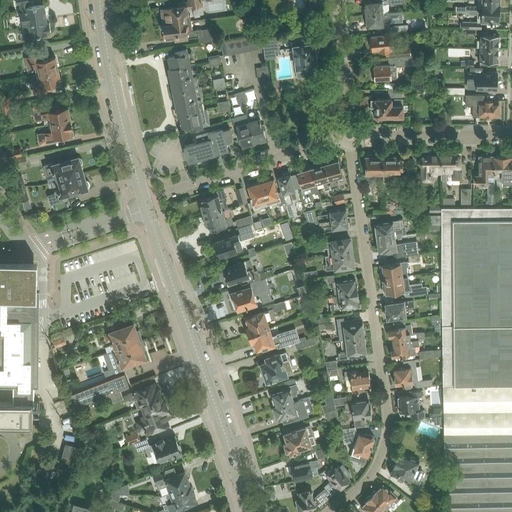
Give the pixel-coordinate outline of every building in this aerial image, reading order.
[(46,18),(44,4),(27,6),(26,2),(29,2),(28,0),(16,0),(17,4),(20,4),(23,22),(25,36),(31,35),(35,35),(40,34),(41,35),(46,34),(47,33),(48,33),(48,32),(51,31),(50,22),(47,23),(46,18)] [(188,8),(191,7),(203,6),(202,0),(201,0),(189,0),(190,0),(178,2),(179,6),(162,8),(164,24),(191,20),(190,14),(189,14),(188,8)] [(366,6),(365,6),(365,14),(383,12),(383,4),(389,3),(390,3),(403,2),(402,0),(375,0),(375,1),(366,1),(366,6)] [(466,5),(466,9),(468,9),(478,9),(500,10),(500,0),(477,0),(477,5),(477,6),(466,5)] [(500,22),(500,10),(478,9),(468,9),(468,12),(470,14),(477,14),(477,21),(463,21),(463,22),(461,22),(461,27),(482,28),(482,21),(500,22)] [(390,12),(383,13),(383,12),(365,14),(366,22),(367,22),(368,26),(377,25),(377,27),(391,26),(390,12)] [(213,40),(212,28),(202,29),(202,28),(192,29),(191,20),(164,24),(164,26),(163,26),(164,32),(165,32),(166,40),(199,35),(200,41),(213,40)] [(481,31),(480,47),(499,48),(499,46),(499,41),(499,35),(488,35),(488,32),(481,31)] [(372,45),(372,50),(377,50),(377,52),(386,51),(386,57),(411,54),(410,46),(395,48),(393,33),(371,36),(371,37),(369,39),(369,43),(372,45)] [(265,47),(264,38),(263,34),(256,36),(259,48),(265,47)] [(259,48),(256,36),(249,37),(251,50),(259,48)] [(279,50),(277,36),(265,38),(264,38),(265,47),(266,59),(276,57),(275,51),(279,50)] [(251,50),(249,37),(242,39),(244,51),(251,50)] [(220,39),(213,40),(214,47),(222,46),(224,55),(231,54),(228,41),(220,43),(220,39)] [(244,51),(242,39),(235,40),(237,53),(244,51)] [(237,53),(235,40),(228,41),(231,54),(237,53)] [(315,47),(314,43),(295,46),(298,66),(296,67),(297,76),(317,74),(316,65),(317,65),(316,55),(319,54),(318,47),(315,47)] [(499,50),(499,48),(480,47),(480,63),(487,64),(487,61),(498,61),(498,55),(499,55),(499,50)] [(171,66),(171,68),(190,64),(189,57),(193,56),(191,51),(188,52),(187,49),(176,51),(177,55),(169,56),(169,57),(167,58),(169,65),(171,66)] [(59,69),(56,56),(45,59),(44,53),(34,55),(26,57),(28,63),(29,68),(36,67),(37,74),(59,69)] [(374,65),(375,80),(397,78),(396,66),(410,65),(410,64),(413,64),(415,63),(416,61),(416,55),(388,57),(389,64),(374,65)] [(190,64),(171,68),(169,68),(169,69),(168,70),(169,76),(171,76),(172,80),(196,75),(195,70),(192,71),(190,64)] [(482,67),(470,67),(470,73),(469,73),(469,79),(477,79),(477,87),(482,88),(497,88),(497,72),(486,72),(485,73),(482,73),(482,67)] [(61,81),(59,69),(37,74),(39,81),(32,83),(34,93),(48,90),(47,88),(50,88),(49,84),(61,81)] [(172,84),(171,85),(172,92),(195,87),(194,80),(197,80),(196,75),(174,80),(171,80),(172,84)] [(196,94),(195,87),(172,92),(173,99),(175,100),(176,103),(201,98),(200,93),(196,94)] [(402,88),(388,88),(388,97),(402,97),(402,88)] [(473,105),(473,116),(499,116),(499,100),(485,100),(485,94),(466,94),(466,105),(473,105)] [(0,98),(0,106),(11,105),(10,97),(0,98)] [(177,107),(175,108),(176,114),(179,114),(179,115),(181,115),(200,111),(199,104),(202,103),(201,98),(176,103),(177,107)] [(404,116),(404,106),(404,99),(394,99),(394,105),(392,105),(392,98),(385,98),(371,98),(371,107),(376,107),(376,111),(374,112),(377,119),(382,116),(392,116),(396,116),(396,118),(402,118),(402,116),(404,116)] [(71,120),(68,107),(58,109),(57,103),(34,107),(36,119),(44,118),(45,125),(50,124),(71,120)] [(13,113),(11,105),(0,106),(0,108),(1,115),(13,113)] [(202,122),(206,121),(203,110),(200,111),(181,115),(181,116),(179,118),(181,125),(183,125),(183,126),(190,124),(191,129),(203,126),(202,122)] [(255,119),(249,121),(255,142),(257,141),(259,143),(265,141),(265,139),(266,139),(263,129),(266,129),(265,124),(262,124),(259,114),(254,116),(255,119)] [(255,142),(249,121),(242,123),(241,119),(236,121),(239,131),(237,132),(238,137),(241,136),(243,145),(244,145),(245,146),(252,144),(252,142),(255,142)] [(74,132),(71,120),(50,124),(51,131),(43,133),(38,134),(40,144),(48,142),(58,140),(57,136),(74,132)] [(222,129),(204,134),(196,136),(198,141),(185,145),(189,160),(215,153),(215,155),(221,153),(221,151),(228,149),(226,142),(232,140),(230,136),(232,136),(230,128),(222,130),(222,129)] [(22,156),(21,149),(9,151),(11,159),(22,156)] [(495,175),(494,155),(487,155),(485,154),(483,154),(481,155),(480,155),(480,174),(478,174),(478,182),(488,182),(488,181),(495,181),(495,175)] [(511,155),(511,154),(507,154),(507,155),(494,155),(495,175),(495,181),(495,177),(498,177),(497,174),(503,174),(503,184),(511,184),(511,155)] [(383,182),(383,156),(373,156),(372,155),(369,155),(368,156),(366,156),(366,166),(365,168),(365,171),(366,172),(366,174),(367,180),(368,182),(373,182),(374,180),(374,178),(380,178),(380,182),(383,182)] [(385,156),(383,156),(383,182),(389,182),(389,174),(392,174),(392,172),(403,171),(403,163),(400,163),(400,156),(391,156),(389,155),(386,155),(385,156)] [(441,172),(441,155),(425,155),(425,156),(423,156),(419,161),(423,165),(423,170),(423,178),(431,178),(431,172),(441,172)] [(458,155),(441,155),(441,172),(441,179),(447,179),(447,172),(453,172),(452,179),(462,179),(462,172),(460,172),(460,161),(460,156),(458,156),(458,155)] [(28,163),(27,156),(14,159),(15,166),(28,163)] [(53,162),(44,165),(46,173),(49,182),(52,181),(58,180),(82,173),(80,165),(81,164),(82,164),(82,163),(83,162),(83,161),(82,160),(82,159),(81,158),(80,158),(79,158),(78,158),(54,165),(53,162)] [(335,177),(343,175),(338,160),(337,160),(335,159),(333,160),(332,162),(325,164),(331,187),(337,185),(335,177)] [(331,187),(325,164),(318,166),(317,165),(314,165),(313,167),(312,167),(316,182),(323,181),(325,189),(331,187)] [(300,171),(298,171),(303,190),(311,188),(312,193),(317,191),(319,191),(316,182),(312,167),(305,169),(303,169),(301,169),(300,171)] [(85,180),(82,173),(58,180),(61,189),(55,190),(56,193),(49,195),(51,204),(65,200),(64,194),(87,187),(88,187),(89,186),(89,185),(89,183),(89,182),(88,181),(87,181),(86,180),(85,180)] [(283,176),(279,177),(279,179),(289,215),(294,214),(291,203),(293,203),(292,200),(297,198),(294,189),(290,174),(289,174),(289,173),(283,174),(284,175),(283,176)] [(15,177),(18,189),(25,186),(22,175),(15,177)] [(262,182),(260,182),(267,204),(277,201),(278,204),(285,202),(282,191),(278,192),(278,188),(276,189),(273,178),(268,180),(267,180),(263,181),(262,182)] [(267,204),(260,182),(259,182),(255,183),(255,184),(249,185),(252,196),(251,196),(254,208),(267,204)] [(29,200),(25,186),(18,189),(22,202),(29,200)] [(461,206),(471,206),(471,188),(461,188),(461,206)] [(226,200),(227,200),(224,189),(217,191),(218,194),(203,199),(205,203),(200,204),(203,215),(224,209),(224,208),(228,207),(226,200)] [(343,193),(334,196),(336,204),(346,201),(343,193)] [(246,196),(239,198),(240,204),(248,202),(246,196)] [(318,215),(315,215),(316,220),(319,220),(347,216),(347,213),(348,211),(347,208),(346,207),(346,206),(332,208),(330,208),(330,213),(318,215)] [(511,206),(442,207),(444,356),(446,511),(465,511),(511,510),(511,206)] [(218,211),(203,215),(206,226),(210,225),(212,229),(230,224),(233,223),(231,215),(226,217),(224,209),(218,211)] [(442,224),(442,214),(428,214),(428,224),(429,224),(442,224)] [(250,215),(236,219),(239,227),(253,222),(250,215)] [(350,225),(349,223),(348,221),(347,216),(319,220),(320,226),(332,225),(333,230),(349,228),(349,227),(350,225)] [(405,222),(403,223),(403,220),(393,221),(379,222),(380,224),(375,225),(376,231),(375,232),(375,235),(377,236),(377,237),(395,235),(407,234),(405,222)] [(240,240),(254,235),(250,223),(239,227),(241,233),(215,241),(218,249),(217,249),(216,249),(216,250),(218,255),(219,256),(219,255),(220,255),(220,256),(227,254),(228,256),(238,253),(237,251),(243,249),(240,240)] [(330,234),(318,236),(319,242),(323,241),(323,247),(328,246),(329,254),(352,251),(352,250),(353,249),(353,248),(353,247),(352,246),(352,245),(351,238),(331,240),(330,234)] [(377,240),(376,241),(377,244),(378,245),(379,251),(383,251),(384,252),(396,250),(406,249),(407,255),(407,256),(409,255),(419,254),(418,240),(396,243),(395,235),(377,237),(377,240)] [(353,253),(352,251),(329,254),(326,255),(327,263),(326,263),(326,269),(354,265),(353,258),(354,257),(354,256),(354,255),(353,254),(353,253)] [(243,261),(224,267),(225,269),(224,271),(225,274),(227,275),(229,283),(248,276),(250,282),(260,278),(258,272),(255,273),(250,258),(243,261)] [(0,421),(33,421),(33,400),(35,400),(35,399),(35,383),(39,383),(39,382),(40,287),(38,286),(39,269),(38,261),(0,260),(0,421)] [(382,272),(381,274),(382,279),(407,275),(406,267),(408,267),(407,261),(383,264),(384,270),(382,272)] [(318,276),(317,269),(304,271),(305,278),(306,278),(310,277),(318,276)] [(357,285),(357,284),(357,282),(356,282),(355,277),(354,278),(335,280),(334,274),(327,275),(328,282),(333,281),(334,286),(336,294),(358,291),(358,289),(358,288),(358,287),(358,286),(357,285)] [(409,284),(407,275),(382,279),(383,284),(384,286),(386,286),(387,292),(411,289),(410,284),(409,284)] [(251,286),(232,292),(236,302),(235,302),(237,308),(237,307),(238,309),(257,303),(254,295),(260,293),(263,302),(262,303),(263,303),(274,299),(273,299),(266,278),(267,277),(261,278),(260,278),(250,282),(251,286)] [(427,286),(413,288),(413,289),(414,295),(427,293),(427,286)] [(333,302),(331,303),(331,308),(357,305),(359,305),(358,300),(359,300),(359,298),(359,297),(359,296),(359,295),(359,294),(358,293),(358,291),(336,294),(333,294),(333,295),(332,295),(333,302)] [(275,317),(273,311),(287,307),(285,300),(291,298),(291,297),(275,303),(268,306),(269,309),(246,317),(249,325),(246,326),(247,327),(247,329),(248,331),(249,332),(249,335),(269,328),(266,320),(275,317)] [(388,303),(385,303),(386,309),(387,318),(406,316),(404,308),(414,306),(413,299),(388,303)] [(364,330),(363,329),(361,318),(334,322),(336,330),(344,329),(346,339),(364,336),(363,335),(365,333),(364,330)] [(424,331),(418,332),(413,332),(412,324),(412,323),(406,324),(406,326),(394,327),(389,328),(390,337),(392,336),(393,340),(393,342),(419,339),(425,338),(424,331)] [(113,344),(105,347),(107,352),(117,348),(142,340),(139,331),(136,331),(134,324),(127,326),(126,325),(123,327),(123,326),(117,328),(117,329),(106,334),(108,341),(111,340),(113,344)] [(269,328),(249,335),(250,336),(249,337),(250,339),(251,341),(252,343),(254,342),(257,350),(279,343),(280,347),(296,342),(298,342),(295,333),(282,338),(281,333),(272,336),(269,328)] [(298,342),(296,342),(298,349),(321,341),(319,335),(298,342)] [(56,346),(66,343),(64,336),(63,337),(54,340),(56,346)] [(364,338),(364,336),(346,339),(341,340),(343,350),(339,350),(340,358),(366,354),(365,343),(366,342),(365,339),(364,338)] [(420,345),(419,339),(393,342),(394,347),(392,347),(393,356),(408,354),(416,353),(415,346),(420,345)] [(145,349),(142,340),(117,348),(123,366),(129,364),(129,365),(139,361),(138,360),(145,358),(145,357),(146,357),(143,350),(145,349)] [(443,356),(443,349),(433,350),(433,349),(419,351),(421,358),(443,356)] [(267,361),(261,363),(265,373),(264,374),(265,378),(267,379),(268,384),(274,382),(273,379),(280,376),(293,372),(286,351),(283,352),(277,354),(266,357),(267,361)] [(337,359),(327,361),(328,369),(338,367),(337,359)] [(419,380),(416,359),(404,360),(404,366),(395,368),(397,384),(416,381),(417,387),(433,385),(433,378),(419,380)] [(358,370),(346,371),(346,378),(352,377),(353,391),(362,389),(362,386),(372,384),(371,378),(370,378),(369,371),(359,372),(358,370)] [(97,399),(120,390),(131,386),(125,371),(106,378),(70,391),(75,405),(76,407),(97,399)] [(299,399),(297,391),(299,391),(295,378),(286,381),(287,387),(283,388),(283,390),(272,394),(276,406),(299,399)] [(156,389),(154,383),(133,391),(128,393),(128,394),(124,396),(125,400),(130,398),(130,400),(136,398),(136,399),(135,400),(135,401),(138,407),(138,408),(143,407),(162,399),(161,396),(162,394),(160,389),(158,388),(156,389)] [(424,395),(424,389),(410,390),(410,395),(398,396),(399,411),(411,411),(411,418),(426,417),(425,409),(420,409),(420,395),(424,395)] [(122,398),(120,390),(97,399),(99,404),(108,401),(108,403),(122,398)] [(350,395),(334,397),(335,405),(345,403),(346,409),(352,408),(353,417),(354,417),(355,426),(356,426),(367,425),(365,415),(372,415),(370,405),(369,405),(368,399),(351,401),(350,395)] [(309,396),(299,399),(276,406),(275,407),(275,409),(274,410),(275,413),(277,414),(277,416),(279,415),(280,419),(284,418),(285,420),(292,418),(292,419),(302,416),(306,415),(306,414),(314,411),(309,396)] [(164,398),(162,399),(143,407),(146,415),(141,416),(142,420),(137,422),(142,434),(168,424),(166,418),(170,416),(168,409),(169,407),(167,402),(165,401),(164,398)] [(324,406),(326,413),(336,410),(335,402),(324,406)] [(336,410),(326,413),(328,420),(338,417),(336,410)] [(299,448),(317,442),(311,425),(285,433),(288,444),(286,444),(288,451),(290,450),(291,453),(300,450),(299,448)] [(355,426),(341,428),(345,443),(353,441),(356,441),(355,444),(354,443),(353,445),(354,446),(352,453),(360,455),(360,453),(368,456),(371,447),(372,447),(373,446),(372,446),(375,437),(366,434),(359,432),(359,434),(358,433),(356,426),(355,426)] [(128,444),(133,442),(141,439),(138,431),(125,436),(128,444)] [(141,439),(133,442),(134,446),(137,445),(139,449),(146,447),(147,450),(149,456),(152,455),(155,462),(159,460),(173,455),(173,457),(181,454),(180,453),(181,452),(181,450),(181,448),(180,445),(179,444),(176,436),(164,440),(164,438),(157,441),(158,442),(152,444),(149,444),(146,437),(141,439)] [(317,449),(319,457),(327,455),(325,447),(317,449)] [(394,467),(391,473),(411,480),(411,479),(419,482),(424,471),(416,468),(419,460),(416,459),(416,458),(412,456),(410,457),(400,453),(397,459),(396,459),(393,466),(394,467)] [(311,468),(316,467),(316,466),(319,466),(317,460),(315,460),(291,465),(293,472),(292,474),(293,478),(294,478),(294,480),(313,476),(311,468)] [(326,472),(332,480),(339,489),(350,479),(347,476),(351,473),(343,464),(340,467),(338,465),(333,470),(331,468),(326,472)] [(163,472),(153,475),(158,486),(164,484),(165,487),(169,486),(171,491),(189,484),(189,483),(190,481),(189,479),(187,478),(185,471),(177,474),(174,467),(173,467),(165,470),(166,471),(163,472)] [(333,494),(333,493),(339,489),(332,480),(326,486),(327,487),(320,493),(314,498),(314,497),(312,489),(303,491),(300,492),(300,495),(297,496),(300,511),(306,511),(317,503),(319,505),(328,498),(333,494)] [(166,508),(156,511),(155,511),(175,511),(178,511),(177,509),(184,506),(184,507),(189,505),(189,504),(197,501),(193,491),(194,490),(193,487),(191,486),(191,484),(190,485),(189,484),(171,491),(165,493),(165,494),(166,494),(169,501),(168,502),(164,503),(166,508)] [(113,498),(120,501),(121,486),(112,490),(113,498)] [(372,495),(387,510),(392,504),(390,501),(392,499),(396,503),(399,500),(396,498),(395,496),(390,491),(389,492),(383,486),(378,491),(377,490),(376,491),(374,491),(372,493),(372,495)] [(384,511),(387,510),(372,495),(370,496),(369,496),(367,498),(367,500),(366,501),(367,502),(363,506),(368,511),(384,511)] [(113,511),(117,500),(111,498),(107,511),(113,511)] [(95,511),(96,509),(68,502),(65,511),(95,511)]
